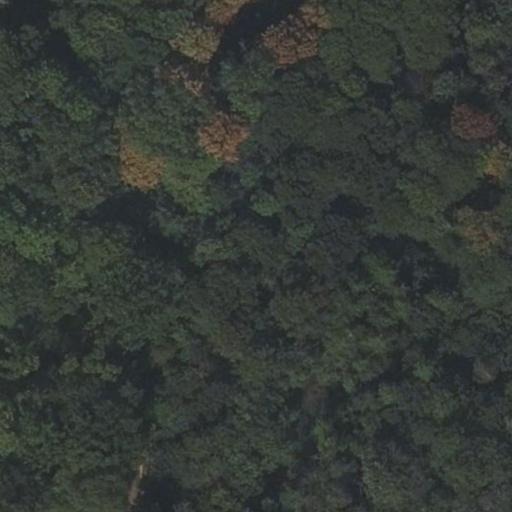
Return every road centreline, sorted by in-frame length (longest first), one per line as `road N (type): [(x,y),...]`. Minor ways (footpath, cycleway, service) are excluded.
road 1 (track): [(131,511),(135,399),(118,348),(94,341),(69,354),(1,511)]
road 2 (track): [(94,341),(141,213),(251,0)]
